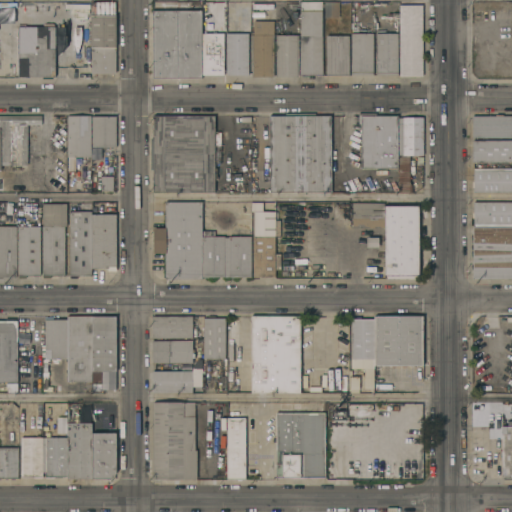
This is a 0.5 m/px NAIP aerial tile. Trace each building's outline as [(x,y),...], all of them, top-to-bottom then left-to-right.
[(325,1),(339,1),(339,17),(325,17),(325,1)] [(115,2),(115,16),(115,15),(116,73),(92,73),(91,2),(115,2)] [(301,75),(300,11),(301,11),(301,2),(322,2),(322,75),(301,75)] [(89,3),(89,16),(76,16),(76,8),(65,9),(65,4),(89,3)] [(422,76),(399,76),(399,5),(423,5),(422,76)] [(202,78),(153,78),(153,10),(202,10),(202,34),(202,75),(202,78)] [(253,26),(255,26),(255,21),(275,21),(275,77),(253,77),(253,26)] [(54,63),(66,63),(66,57),(76,57),(76,62),(85,62),(85,47),(80,46),(80,22),(68,22),(67,36),(55,36),(54,63)] [(55,77),(19,77),(18,27),(55,27),(55,77)] [(248,75),(227,75),(227,33),(248,33),(248,75)] [(398,33),(398,75),(376,75),(376,64),(373,64),(374,75),(352,75),(352,33),(398,33)] [(224,34),(224,75),(202,75),(202,34),(224,34)] [(299,35),(299,77),(277,77),(277,35),(299,35)] [(328,36),(350,36),(350,75),(328,75),(328,36)] [(0,115),(66,115),(66,124),(28,124),(28,165),(8,165),(8,164),(1,164),(1,170),(0,170),(0,115)] [(91,157),(76,157),(76,171),(68,171),(68,157),(67,157),(67,115),(91,115),(91,157)] [(116,116),(116,147),(92,147),(92,116),(116,116)] [(214,116),(214,192),(153,192),(153,116),(214,116)] [(331,116),(331,192),(270,192),(270,116),(331,116)] [(398,116),(398,168),(361,168),(361,116),(398,116)] [(511,138),(472,138),(472,116),(511,116),(511,138)] [(423,156),(409,156),(410,185),(412,185),(412,192),(399,192),(399,156),(403,156),(403,117),(423,117),(423,156)] [(30,153),(44,153),(44,138),(56,138),(56,134),(56,128),(64,128),(64,134),(67,134),(66,190),(44,190),(44,192),(36,192),(36,186),(32,186),(32,173),(30,173),(30,153)] [(511,162),(473,162),(473,140),(511,140),(511,162)] [(511,168),(511,192),(474,192),(474,168),(511,168)] [(114,176),(113,191),(101,191),(101,176),(114,176)] [(334,217),(334,221),(324,220),(324,204),(334,204),(334,201),(349,202),(352,202),(352,217),(334,217)] [(202,278),(165,279),(165,253),(153,253),(153,228),(166,228),(165,202),(202,202),(202,231),(202,277),(202,278)] [(352,202),(384,203),(384,205),(420,206),(419,275),(384,275),(385,228),(352,228),(352,217),(352,202)] [(511,226),(473,226),(473,202),(511,202),(511,226)] [(69,204),(69,226),(65,226),(64,275),(51,275),(51,278),(43,278),(43,275),(42,275),(43,203),(69,204)] [(92,275),(77,275),(77,278),(70,278),(70,276),(69,276),(70,211),(92,211),(92,214),(92,268),(92,275)] [(116,214),(116,271),(108,271),(108,268),(92,268),(92,214),(116,214)] [(17,277),(0,277),(0,226),(17,226),(17,277)] [(40,276),(26,275),(26,278),(18,278),(18,226),(40,226),(40,276)] [(511,279),(472,279),(472,226),(473,226),(511,226),(511,279)] [(271,236),(271,230),(275,230),(275,277),(259,277),(259,278),(254,278),(254,277),(253,277),(253,236),(271,236)] [(215,231),(215,236),(225,236),(225,237),(229,237),(229,277),(202,277),(202,231),(215,231)] [(229,236),(251,236),(251,277),(229,277),(229,237),(229,236)] [(67,316),(91,316),(92,384),(92,390),(86,390),(86,381),(67,381),(67,359),(67,319),(67,316)] [(91,316),(116,316),(116,371),(102,371),(102,384),(92,384),(91,316)] [(193,316),(193,338),(153,338),(153,316),(193,316)] [(300,316),(300,393),(251,393),(251,316),(300,316)] [(374,316),(423,316),(423,366),(374,366),(374,319),(374,316)] [(226,318),(225,359),(204,358),(204,318),(226,318)] [(67,359),(45,359),(45,319),(67,319),(67,359)] [(374,389),(364,389),(364,368),(352,369),(351,319),(374,319),(374,366),(374,389)] [(0,320),(17,320),(17,382),(0,382),(0,320)] [(193,341),(193,363),(153,363),(153,341),(193,341)] [(192,371),(192,368),(197,368),(197,369),(203,369),(203,373),(202,373),(202,387),(193,387),(192,393),(152,393),(152,371),(192,371)] [(359,393),(349,393),(349,376),(359,376),(359,393)] [(195,402),(195,450),(197,450),(197,479),(153,479),(153,402),(195,402)] [(363,402),(363,410),(346,410),(346,402),(363,402)] [(325,413),(325,477),(276,477),(276,413),(325,413)] [(246,479),(227,479),(227,417),(245,417),(246,479)] [(511,475),(502,475),(502,426),(508,426),(508,421),(511,421),(511,475)] [(67,423),(92,423),(92,433),(92,479),(67,479),(67,477),(67,437),(67,423)] [(117,433),(117,473),(111,479),(92,479),(92,433),(117,433)] [(21,477),(21,437),(45,437),(45,477),(21,477)] [(67,477),(45,477),(45,437),(67,437),(67,477)] [(356,438),(356,446),(326,446),(326,439),(356,438)] [(0,447),(18,447),(18,478),(0,478),(0,447)]
